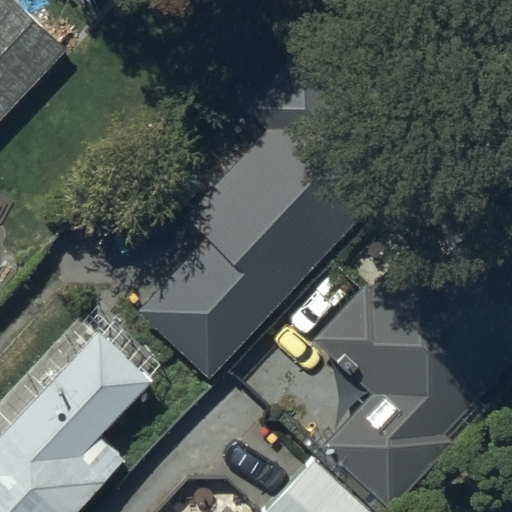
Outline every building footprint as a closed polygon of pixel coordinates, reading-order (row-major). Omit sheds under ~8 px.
[(0,0),(0,111),(64,45),(17,0),(0,0)] [(209,370),(390,176),(303,96),(196,211),(209,223),(136,302),(209,370)] [(369,383),(320,433),(388,500),(455,431),(445,420),(511,350),(511,258),(482,230),(438,276),(399,238),(312,328),(369,383)] [(0,511),(66,511),(122,452),(94,426),(158,357),(98,302),(15,392),(5,383),(0,388),(0,511)] [(312,448),(257,507),(261,511),(366,511),(373,505),(312,448)]
